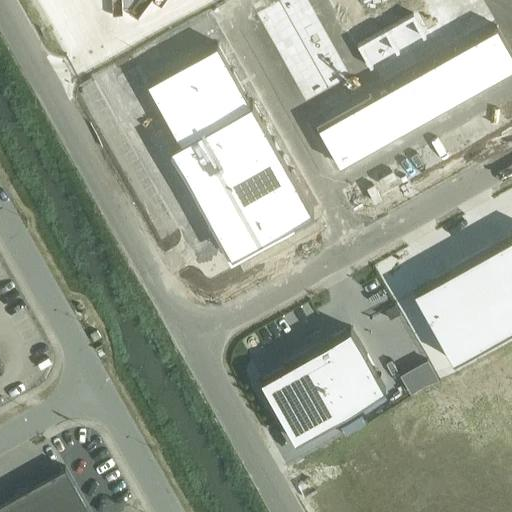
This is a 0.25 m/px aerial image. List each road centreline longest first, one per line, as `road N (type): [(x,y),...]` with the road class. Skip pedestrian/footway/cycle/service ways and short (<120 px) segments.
road 1 (residential): [(188,338),(0,0)]
road 2 (residential): [(511,156),(188,338)]
road 3 (unclassified): [(97,385),(0,211)]
road 4 (residential): [(285,511),(188,338)]
road 5 (unclassified): [(168,511),(97,385)]
